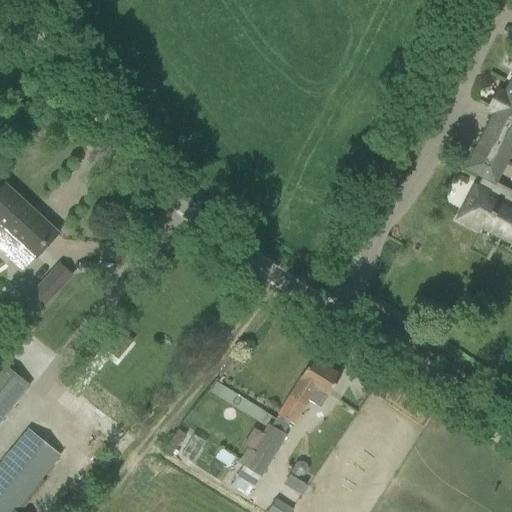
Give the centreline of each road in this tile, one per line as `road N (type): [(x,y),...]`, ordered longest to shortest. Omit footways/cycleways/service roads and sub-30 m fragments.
road 1 (unclassified): [(511,426),(194,217),(100,112),(32,0)]
road 2 (unknown): [(78,511),(273,276)]
